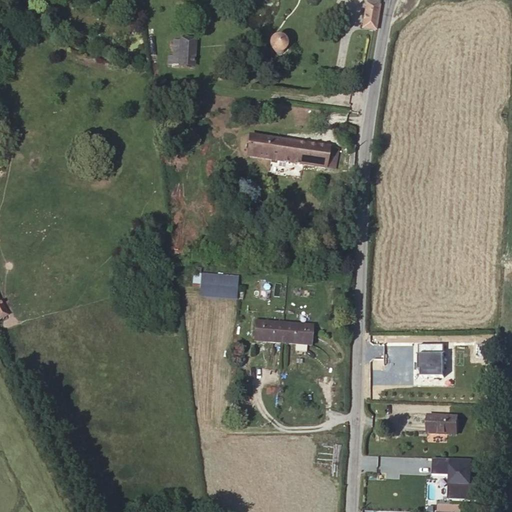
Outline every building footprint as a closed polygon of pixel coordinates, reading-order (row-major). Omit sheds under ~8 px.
[(376,27),(379,0),(365,0),(362,25),(376,27)] [(197,69),(198,37),(181,36),(179,39),(174,38),(173,53),(167,53),(166,67),(197,69)] [(290,47),(291,45),(290,43),(290,42),(289,40),(288,39),(286,38),(285,37),(282,36),(281,36),(280,37),(277,37),(276,38),(275,39),(274,40),(273,42),(273,44),(273,45),(273,47),(273,49),(275,52),(276,53),(278,54),(280,54),(282,54),(284,54),(285,54),(287,53),(288,51),(289,50),(290,49),(290,47)] [(250,155),(330,164),(332,144),(252,136),(250,155)] [(202,297),(237,300),(239,275),(203,273),(202,297)] [(313,345),(314,324),(259,319),(256,340),(313,345)] [(420,378),(444,378),(445,346),(420,346),(420,378)] [(460,435),(461,415),(430,415),(429,434),(460,435)]
